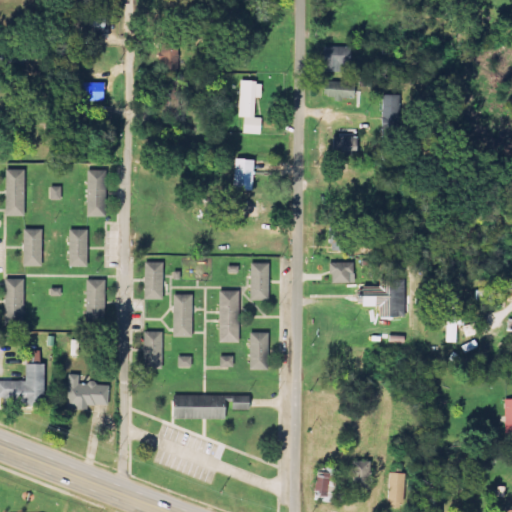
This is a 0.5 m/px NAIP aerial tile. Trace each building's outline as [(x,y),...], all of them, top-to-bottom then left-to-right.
[(106,38),(107,15),(87,14),(86,37),(106,38)] [(160,43),(160,70),(177,70),(178,43),(160,43)] [(323,73),(350,73),(349,47),(323,47),(323,73)] [(178,111),(178,81),(160,81),(160,111),(178,111)] [(238,118),(244,118),(243,134),(260,134),(261,118),(254,118),(255,98),(261,98),(262,82),(240,81),(238,118)] [(102,100),(102,83),(71,83),(71,100),(102,100)] [(353,99),(354,84),(323,83),(323,98),(353,99)] [(356,157),(357,136),(334,135),(333,156),(356,157)] [(252,191),(254,160),(234,159),(233,190),(252,191)] [(21,217),(22,169),(3,169),(3,217),(21,217)] [(103,170),(84,170),(84,217),(103,217),(103,170)] [(60,187),(49,187),(49,200),(61,200),(60,187)] [(242,203),(241,195),(230,195),(231,220),(262,219),(262,202),(242,203)] [(20,266),(39,266),(39,229),(20,229),(20,266)] [(84,230),(66,230),(66,267),(84,267),(84,230)] [(142,300),(160,300),(160,262),(142,262),(142,300)] [(330,263),(330,284),(351,284),(351,264),(330,263)] [(247,300),(266,300),(266,264),(247,264),(247,300)] [(21,279),(1,279),(1,325),(21,325),(21,279)] [(102,280),(83,280),(83,327),(102,327),(102,280)] [(405,280),(378,280),(378,288),(359,288),(359,306),(379,306),(378,318),(404,318),(405,280)] [(236,291),(217,291),(217,343),(236,343),(236,291)] [(170,337),(190,337),(190,294),(170,294),(170,337)] [(458,297),(448,296),(446,342),(456,343),(458,297)] [(159,369),(159,332),(141,332),(141,369),(159,369)] [(266,333),(247,333),(247,370),(266,370),(266,333)] [(39,352),(26,351),(26,363),(39,364),(39,352)] [(191,357),(178,357),(178,368),(191,367),(191,357)] [(232,357),(219,357),(219,368),(233,367),(232,357)] [(24,382),(0,381),(0,402),(42,404),(43,365),(25,365),(24,382)] [(109,406),(108,386),(96,386),(96,383),(78,384),(78,376),(66,377),(67,410),(87,409),(87,406),(109,406)] [(247,396),(168,396),(168,419),(223,419),(223,409),(247,409),(247,396)] [(352,494),(370,494),(370,462),(351,462),(352,494)] [(324,473),(315,473),(314,498),(335,498),(336,466),(324,466),(324,473)] [(405,474),(388,474),(387,503),(404,504),(405,474)]
